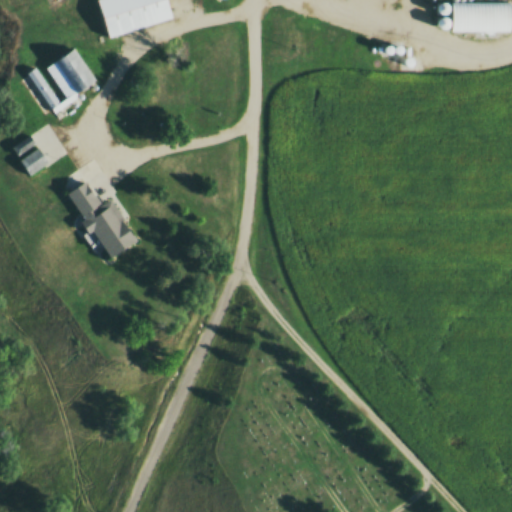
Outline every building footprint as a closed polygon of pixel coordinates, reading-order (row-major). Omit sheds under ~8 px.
[(108,0),(118,30),(187,8),(184,0),(108,0)] [(462,0),(511,0),(511,25),(462,24),(462,0)] [(47,54),(71,91),(77,87),(59,59),(86,41),(108,75),(55,109),(28,67),(47,54)] [(20,138),(42,123),(63,152),(41,167),(20,138)] [(34,145),(30,137),(12,147),(17,155),(34,145)] [(28,176),(49,164),(39,148),(19,160),(28,176)] [(77,181),(99,168),(113,190),(124,183),(155,231),(126,249),(102,211),(98,214),(77,181)] [(136,244),(110,199),(99,205),(87,182),(68,192),(107,260),(136,244)]
